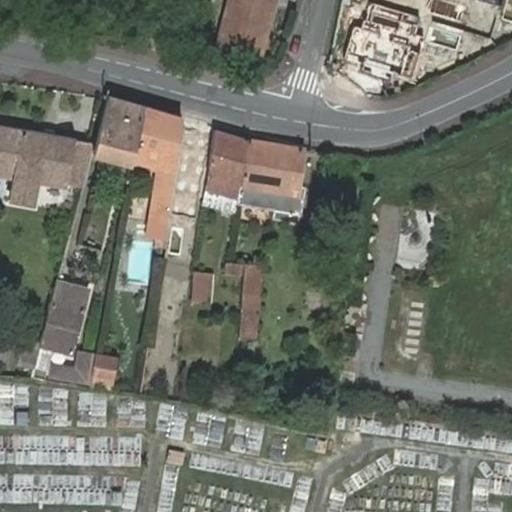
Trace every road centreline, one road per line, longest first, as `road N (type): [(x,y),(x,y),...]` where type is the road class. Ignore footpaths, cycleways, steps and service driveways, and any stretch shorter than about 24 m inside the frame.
road 1 (residential): [(289,120),(0,45)]
road 2 (residential): [(289,120),(367,129),(400,122),(511,72)]
road 3 (residential): [(289,120),(326,0)]
